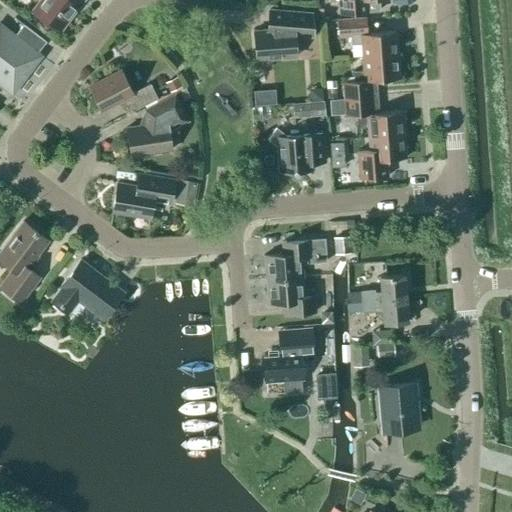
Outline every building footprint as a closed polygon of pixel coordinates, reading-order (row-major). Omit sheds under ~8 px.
[(40,0),(32,11),(59,31),(82,0),(40,0)] [(339,0),(340,14),(378,11),(377,0),(339,0)] [(311,13),(267,10),(265,30),(253,31),(255,60),(296,57),(295,38),(313,37),(311,13)] [(361,44),(362,57),(397,55),(395,31),(366,33),(365,18),(337,20),(339,37),(350,36),(351,44),(361,44)] [(40,56),(37,53),(46,42),(23,24),(14,36),(0,25),(0,84),(12,94),(40,56)] [(370,80),(399,78),(397,55),(362,57),(363,71),(353,72),(354,81),(342,82),(344,99),(371,97),(370,80)] [(132,111),(157,98),(150,84),(132,93),(121,70),(89,87),(101,110),(125,98),(132,111)] [(181,87),(176,76),(164,83),(169,93),(181,87)] [(322,88),(308,89),(309,102),(323,101),(322,88)] [(275,90),(253,91),(254,106),(276,104),(275,90)] [(168,130),(187,121),(174,94),(144,110),(146,125),(126,128),(130,156),(171,150),(168,130)] [(363,124),(364,137),(403,134),(402,111),(372,113),(371,97),(344,99),(345,116),(356,115),(357,124),(363,124)] [(307,102),(308,116),(324,115),(323,101),(309,102),(307,102)] [(312,170),(311,163),(325,161),(323,133),(285,136),(276,129),(268,139),(277,146),(279,172),(285,172),(291,176),(295,172),(296,173),(299,168),(304,168),(304,170),(312,170)] [(405,158),(403,134),(364,137),(365,150),(357,151),(359,179),(387,177),(386,159),(405,158)] [(343,142),(329,143),(331,167),(345,166),(343,142)] [(170,204),(174,179),(137,173),(134,186),(117,183),(112,212),(150,219),(153,201),(170,204)] [(179,179),(174,203),(192,206),(197,182),(179,179)] [(0,285),(0,287),(20,302),(39,277),(27,268),(48,240),(23,222),(0,251),(0,257),(13,267),(0,285)] [(351,237),(333,238),(335,253),(352,252),(351,237)] [(324,239),(285,242),(286,254),(263,256),(265,279),(302,277),(301,263),(311,263),(326,261),(324,239)] [(60,286),(61,287),(51,301),(68,314),(69,313),(67,312),(77,299),(103,319),(123,292),(80,260),(60,286)] [(361,292),(362,302),(405,298),(403,275),(379,277),(381,293),(374,293),(373,291),(361,292)] [(313,289),(303,290),(302,277),(265,279),(267,303),(290,302),(291,314),(315,312),(313,289)] [(382,307),(383,323),(407,321),(405,298),(362,302),(362,312),(375,311),(375,308),(382,307)] [(319,312),(319,324),(331,323),(331,312),(319,312)] [(279,355),(263,356),(265,381),(283,380),(284,393),(301,392),(300,379),(302,379),(301,361),(314,360),(312,329),(282,331),(277,332),(279,355)] [(332,342),(331,329),(320,329),(321,343),(332,342)] [(393,344),(377,345),(378,357),(394,356),(393,344)] [(367,346),(351,347),(353,366),(369,365),(367,346)] [(380,387),(384,430),(417,427),(413,384),(380,387)]
